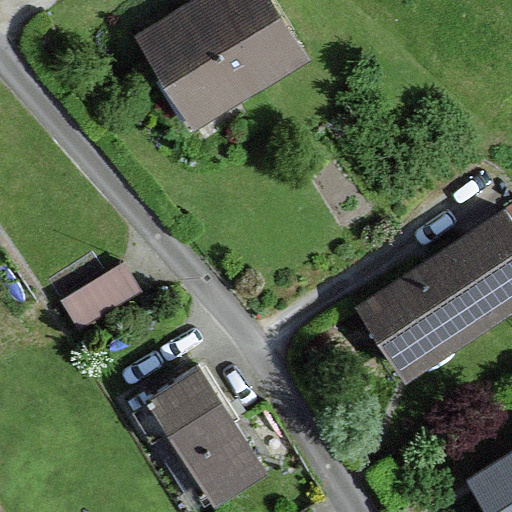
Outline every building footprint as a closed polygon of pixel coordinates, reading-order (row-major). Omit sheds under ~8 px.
[(264,0),(187,0),(131,32),(187,128),(301,63),(264,0)] [(511,208),(504,195),(352,287),(394,355),(511,283),(511,208)] [(125,255),(64,292),(80,318),(141,282),(125,255)] [(194,362),(143,395),(214,502),(264,469),(194,362)] [(511,511),(511,448),(465,478),(486,511),(511,511)]
